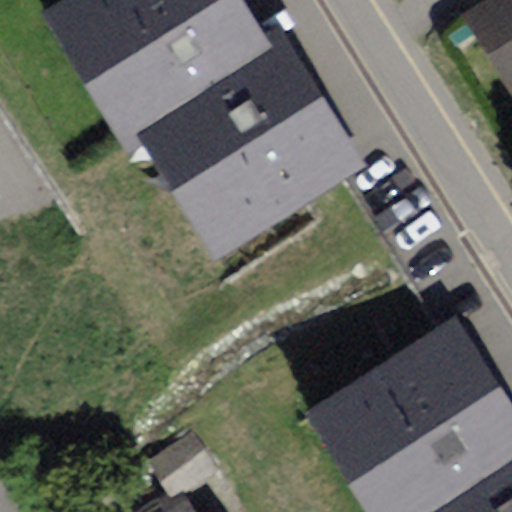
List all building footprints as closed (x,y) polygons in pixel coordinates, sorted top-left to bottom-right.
[(298,9),(292,0),(71,0),(138,104),(298,9)] [(511,0),(509,0),(468,29),(511,89),(511,0)] [(298,9),(138,104),(261,305),(436,222),(298,9)] [(511,511),(511,380),(476,322),(315,426),(370,511),(511,511)] [(176,487),(211,465),(193,437),(158,459),(176,487)] [(232,511),(211,479),(161,511),(232,511)]
